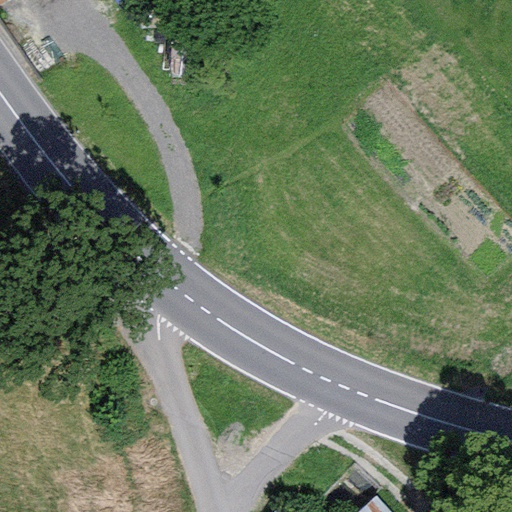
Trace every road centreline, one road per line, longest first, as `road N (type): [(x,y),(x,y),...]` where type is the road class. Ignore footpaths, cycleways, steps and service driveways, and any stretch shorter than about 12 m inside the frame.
road 1 (unclassified): [(160,273),(162,347),(210,511)]
road 2 (secondary): [(0,92),(109,228),(160,273)]
road 3 (secondary): [(160,273),(224,323),(343,386)]
road 4 (secondary): [(343,386),(511,440)]
road 5 (unclassified): [(229,511),(343,386)]
